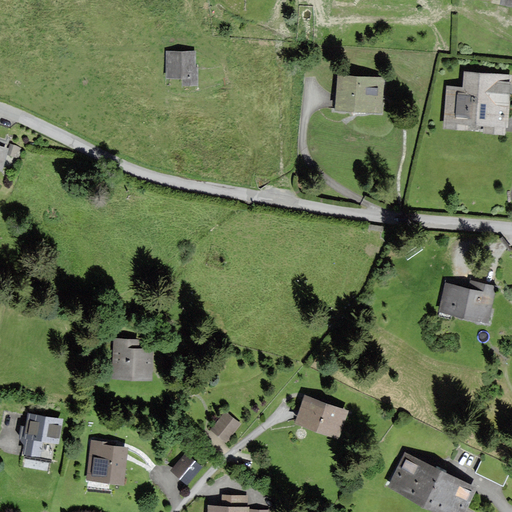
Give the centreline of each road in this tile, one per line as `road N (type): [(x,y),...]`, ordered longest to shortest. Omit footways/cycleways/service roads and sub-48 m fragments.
road 1 (residential): [(511,228),(178,182),(125,167),(0,109)]
road 2 (residential): [(180,511),(273,422)]
